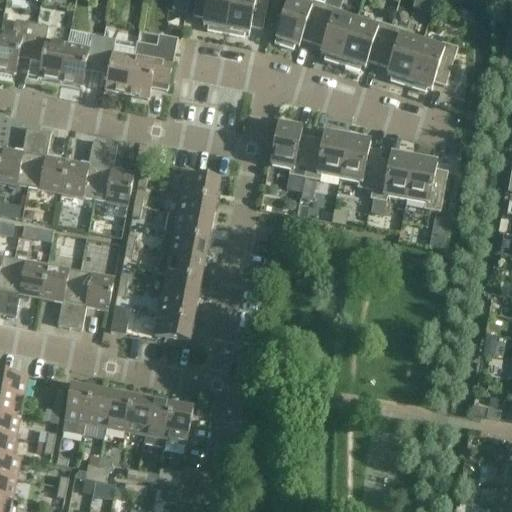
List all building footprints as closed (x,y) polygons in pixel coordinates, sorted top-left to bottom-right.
[(207,34),(225,37),(232,0),(195,0),(192,20),(204,22),(203,29),(208,30),(207,34)] [(232,0),(225,37),(243,41),(244,37),(249,38),(250,31),(262,33),(268,0),(232,0)] [(289,3),(275,47),(292,53),(294,49),(299,50),(301,44),(312,47),(324,8),(326,0),(283,0),(283,1),(289,3)] [(324,8),(312,47),(323,50),(320,57),(325,59),(324,63),(341,68),(356,24),(337,18),(339,13),(324,8)] [(367,65),(378,68),(390,30),(375,25),(374,30),(356,24),(341,68),(359,74),(360,70),(365,72),(367,65)] [(1,35),(0,38),(0,74),(15,77),(19,57),(31,59),(37,28),(20,25),(17,26),(15,27),(14,29),(12,38),(1,35)] [(31,59),(30,63),(41,65),(38,81),(60,86),(67,48),(46,44),(48,31),(37,28),(31,59)] [(391,84),(408,90),(422,45),(404,40),(405,35),(390,30),(378,68),(389,72),(387,79),(392,80),(391,84)] [(67,48),(60,86),(82,90),(86,70),(97,72),(103,41),(91,39),(89,52),(67,48)] [(103,41),(97,72),(109,75),(105,94),(127,98),(136,48),(137,47),(103,41)] [(152,86),(164,88),(168,89),(176,44),(159,41),(157,52),(136,48),(127,98),(149,102),(152,86)] [(422,45),(408,90),(425,95),(426,91),(431,93),(433,86),(445,90),(457,51),(442,46),(440,51),(422,45)] [(304,181),(312,141),(300,139),(302,132),(297,131),(297,127),(279,124),(270,169),(290,173),(289,178),(304,181)] [(1,152),(0,156),(0,185),(28,191),(39,134),(26,132),(22,156),(1,152)] [(323,143),(312,141),(304,181),(319,184),(320,179),(339,183),(348,137),(330,133),(329,137),(324,136),(323,143)] [(39,134),(28,191),(61,197),(67,164),(46,160),(51,137),(39,134)] [(378,163),(379,163),(381,154),(369,152),(370,145),(365,144),(366,140),(348,137),(339,183),(358,186),(357,191),(371,194),(372,194),(378,163)] [(67,164),(61,197),(94,203),(105,147),(92,145),(88,168),(67,164)] [(105,147),(94,203),(127,210),(134,177),(112,173),(117,149),(105,147)] [(371,194),(370,202),(386,205),(387,200),(406,204),(415,158),(397,155),(396,159),(391,158),(389,165),(379,163),(378,163),(372,194),(371,194)] [(415,158),(406,204),(425,207),(424,213),(440,216),(447,176),(436,173),(437,166),(432,165),(432,162),(415,158)] [(181,198),(216,205),(220,184),(185,177),(181,198)] [(147,181),(139,179),(137,190),(145,191),(147,181)] [(212,225),(216,205),(181,198),(177,218),(212,225)] [(135,200),(134,210),(141,211),(143,201),(135,200)] [(134,210),(132,220),(140,222),(141,211),(134,210)] [(168,216),(164,236),(208,245),(212,225),(177,218),(168,216)] [(164,236),(161,256),(205,265),(208,245),(164,236)] [(126,250),(134,251),(136,241),(128,240),(126,250)] [(126,250),(124,261),(132,262),(134,251),(126,250)] [(161,256),(157,276),(166,278),(201,285),(205,265),(161,256)] [(0,260),(0,318),(3,319),(14,263),(0,260)] [(14,263),(3,319),(16,321),(20,298),(41,302),(47,269),(14,263)] [(47,269),(41,302),(62,306),(57,329),(69,332),(80,275),(47,269)] [(80,275),(69,332),(82,334),(86,310),(108,315),(114,282),(80,275)] [(162,298),(197,305),(201,285),(166,278),(162,298)] [(118,290),(126,291),(128,281),(120,280),(118,290)] [(118,290),(116,301),(124,302),(126,291),(118,290)] [(158,318),(193,325),(197,305),(162,298),(158,318)] [(119,337),(125,338),(130,313),(122,312),(115,310),(113,320),(110,336),(112,336),(119,337)] [(193,325),(158,318),(154,339),(189,346),(193,325)] [(0,417),(20,421),(28,381),(0,375),(0,417)] [(85,428),(92,393),(71,389),(62,436),(83,440),(85,428)] [(54,403),(62,404),(64,394),(56,392),(54,403)] [(85,428),(83,440),(103,444),(105,432),(112,397),(92,393),(85,428)] [(112,397),(105,432),(125,436),(132,401),(112,397)] [(132,401),(125,436),(145,439),(152,404),(132,401)] [(60,415),(62,404),(54,403),(52,413),(60,415)] [(145,439),(144,448),(164,451),(165,443),(172,408),(152,404),(145,439)] [(193,412),(172,408),(165,443),(186,447),(193,412)] [(499,423),(500,414),(487,412),(486,421),(499,423)] [(0,438),(16,441),(20,421),(0,417),(0,438)] [(46,447),(54,449),(55,438),(48,437),(46,447)] [(0,459),(12,461),(13,461),(16,441),(0,438),(0,459)] [(46,447),(44,457),(46,458),(52,458),(54,449),(46,447)] [(502,466),(501,469),(511,471),(511,449),(508,449),(506,467),(502,466)] [(0,479),(17,483),(21,462),(13,461),(12,461),(0,459),(0,479)] [(58,462),(56,470),(67,472),(68,464),(58,462)] [(86,477),(96,479),(98,471),(87,469),(86,477)] [(511,491),(511,471),(501,469),(501,473),(504,473),(502,490),(511,491)] [(98,471),(96,479),(106,481),(108,473),(98,471)] [(158,479),(157,487),(177,491),(180,475),(160,472),(159,479),(158,479)] [(126,482),(137,483),(138,476),(128,474),(126,482)] [(147,485),(149,477),(138,476),(137,483),(147,485)] [(95,486),(96,479),(86,477),(85,484),(95,486)] [(0,500),(13,503),(17,483),(0,479),(0,500)] [(96,479),(95,486),(105,488),(106,481),(96,479)] [(58,491),(66,493),(68,483),(60,481),(58,491)] [(134,497),(136,489),(125,488),(124,495),(134,497)] [(136,489),(134,497),(145,499),(146,491),(136,489)] [(511,511),(511,491),(502,490),(499,507),(495,506),(494,510),(511,511)] [(58,491),(57,501),(64,503),(66,493),(58,491)] [(159,504),(174,507),(176,497),(161,494),(159,504)] [(0,500),(0,511),(11,511),(13,503),(0,500)]
